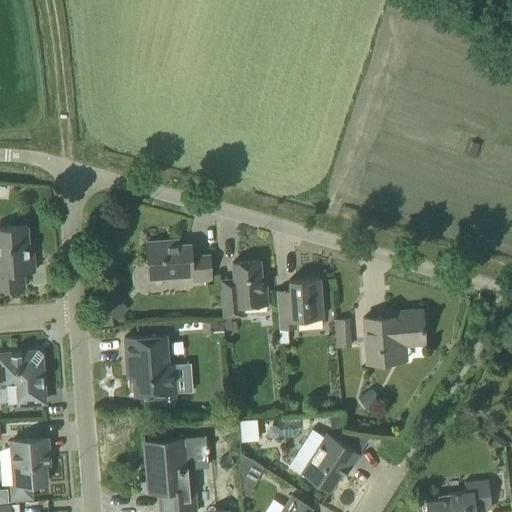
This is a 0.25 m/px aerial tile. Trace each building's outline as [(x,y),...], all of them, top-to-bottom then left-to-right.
[(26,225),(0,227),(0,289),(24,288),(24,287),(23,272),(34,271),(33,256),(29,256),(26,225)] [(177,239),(176,239),(146,241),(148,262),(151,261),(152,279),(192,276),(193,281),(211,280),(209,255),(191,256),(190,243),(178,244),(177,239)] [(219,279),(220,288),(223,318),(243,316),(242,302),(267,300),(265,275),(261,276),(260,260),(232,262),(233,277),(219,279)] [(276,289),(279,328),(287,327),(297,326),(296,318),(322,316),(319,277),(289,279),(290,288),(276,289)] [(124,318),(133,307),(120,296),(111,307),(124,318)] [(408,359),(406,345),(425,343),(422,308),(391,311),(392,315),(363,317),(366,362),(408,359)] [(336,347),(351,346),(349,320),(334,321),(336,347)] [(222,321),(209,322),(211,338),(223,337),(222,321)] [(134,395),(161,393),(161,399),(161,400),(162,402),(163,403),(164,404),(165,405),(167,405),(168,405),(170,405),(171,404),(172,403),(174,402),(175,401),(175,400),(176,398),(176,395),(176,392),(174,364),(168,364),(166,334),(124,336),(126,366),(132,365),(134,395)] [(44,401),(41,363),(41,361),(40,360),(38,360),(38,359),(32,354),(31,354),(31,353),(30,352),(28,351),(0,353),(0,379),(16,379),(18,402),(44,401)] [(257,418),(240,419),(241,441),(258,440),(257,418)] [(327,432),(300,472),(329,491),(342,471),(345,473),(359,452),(327,432)] [(203,436),(183,438),(144,441),(148,492),(159,491),(160,511),(195,511),(192,466),(205,465),(203,436)] [(44,464),(47,464),(49,464),(47,438),(11,441),(14,483),(9,484),(10,499),(33,497),(32,483),(46,482),(44,464)] [(247,492),(250,493),(263,466),(245,454),(247,492)] [(475,511),(475,509),(491,507),(488,479),(465,482),(466,490),(449,492),(437,493),(438,499),(421,500),(422,508),(425,508),(425,511),(475,511)] [(291,494),(279,511),(308,511),(312,507),(291,494)]
